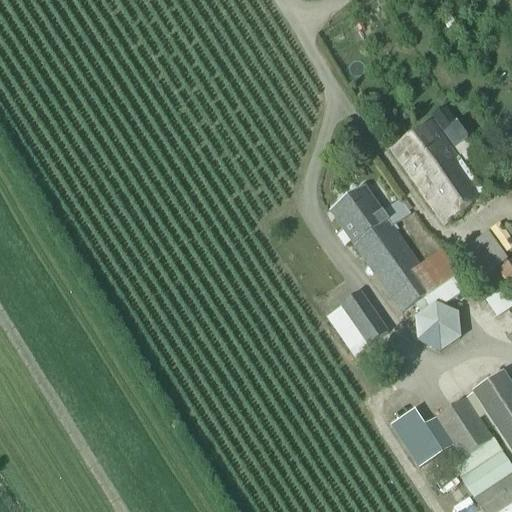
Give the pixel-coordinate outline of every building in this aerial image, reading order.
[(486,200),(478,189),(491,181),(470,145),(464,149),(461,146),(466,142),(443,111),(431,120),(435,125),(432,127),(431,126),(390,155),(444,229),(486,200)] [(458,278),(442,255),(420,270),(395,234),(398,232),(396,228),(410,218),(408,214),(412,211),(407,204),(402,207),(400,203),(382,215),(365,191),(329,216),(401,318),(458,278)] [(483,279),(507,263),(487,235),(463,252),(483,279)] [(511,251),(509,254),(511,258),(511,264),(498,273),(511,293),(511,251)] [(354,360),(387,335),(360,296),(326,320),(354,360)] [(460,342),(458,317),(435,306),(414,322),(416,347),(439,357),(460,342)] [(511,393),(502,378),(465,401),(479,422),(484,418),(511,460),(511,393)] [(492,443),(479,422),(465,401),(434,423),(460,463),(492,443)] [(511,472),(493,442),(492,443),(460,463),(451,469),(479,511),(503,511),(511,506),(511,472)]
